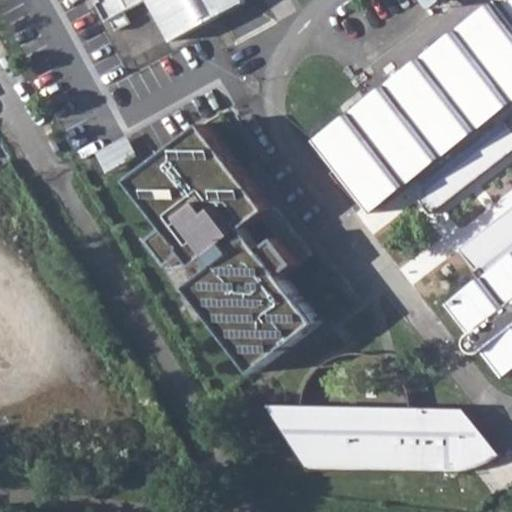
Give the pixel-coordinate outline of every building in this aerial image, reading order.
[(104,0),(105,0),(100,3),(110,21),(148,0),(153,0),(177,41),(247,2),(245,0),(104,0)] [(511,0),(495,0),(458,30),(406,71),(327,133),(320,139),(376,210),(384,204),(421,175),(427,182),(424,184),(440,204),(511,148),(511,0)] [(194,282),(261,368),(323,319),(286,272),(300,261),(264,215),(274,207),(206,121),(133,178),(171,225),(156,237),(176,263),(191,252),(207,272),(194,282)] [(274,207),(264,215),(300,261),(312,251),(276,205),(274,207)] [(511,210),(462,249),(477,271),(486,265),(490,271),(482,278),(452,300),(508,374),(511,370),(511,210)] [(486,265),(477,271),(482,278),(490,271),(486,265)] [(305,401),(269,400),(290,434),(307,424),(305,401)] [(307,424),(290,434),(308,464),(460,468),(475,468),(486,466),(489,464),(499,457),(500,456),(500,453),(500,451),(465,406),(412,404),(305,401),(307,424)]
